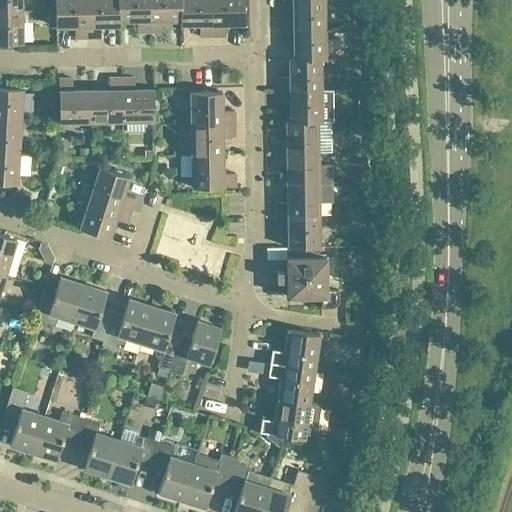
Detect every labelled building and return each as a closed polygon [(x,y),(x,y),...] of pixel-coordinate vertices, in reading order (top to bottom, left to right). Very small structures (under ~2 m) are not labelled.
[(0,0),(0,10),(22,11),(21,0),(0,0)] [(88,38),(87,0),(55,0),(56,26),(75,26),(75,38),(88,38)] [(118,0),(87,0),(88,38),(101,37),(101,25),(120,25),(120,20),(119,20),(118,0)] [(150,32),(149,0),(118,0),(119,20),(120,20),(137,20),(137,32),(150,32)] [(181,19),(180,0),(149,0),(150,32),(163,32),(163,20),(180,19),(181,19)] [(212,0),(180,0),(181,19),(180,19),(180,24),(200,24),(200,36),(213,36),(212,0)] [(212,0),(213,36),(225,35),(225,23),(244,23),(243,0),(212,0)] [(325,27),(324,0),(293,0),(293,14),(281,15),(282,27),(325,27)] [(0,42),(22,43),(22,11),(0,10),(0,42)] [(325,59),(325,27),(282,27),(282,40),(294,40),(294,58),(294,59),(321,58),(321,59),(325,59)] [(321,89),(321,59),(321,58),(294,59),(294,58),(289,58),(290,77),(278,77),(278,90),(321,89)] [(123,120),(122,77),(109,77),(109,89),(91,89),(91,121),(123,120)] [(154,120),(154,88),(135,89),(135,77),(122,77),(123,120),(154,120)] [(91,121),(91,89),(72,90),(72,78),(59,78),(59,121),(91,121)] [(0,118),(21,120),(23,88),(0,86),(0,118)] [(322,121),(334,121),(333,89),(321,89),(278,90),(278,103),(290,103),(290,120),(290,121),(318,121),(322,121)] [(222,110),(222,91),(191,92),(191,124),(235,123),(234,110),(222,110)] [(0,150),(19,151),(21,120),(0,118),(0,150)] [(318,152),(318,121),(290,121),(290,120),(286,120),(287,139),(275,140),(275,152),(318,152)] [(223,154),(223,136),(235,136),(235,123),(191,124),(192,155),(223,154)] [(0,182),(17,183),(19,151),(0,150),(0,182)] [(332,183),(331,163),(318,163),(318,152),(275,152),(275,165),(287,165),(287,183),(332,183)] [(223,173),(223,154),(192,155),(192,187),(236,186),(235,173),(223,173)] [(123,194),(129,176),(99,166),(90,197),(131,210),(135,198),(123,194)] [(372,170),(353,171),(353,182),(372,182),(372,170)] [(332,200),(332,183),(287,183),(288,202),(276,202),(276,215),(319,214),(319,201),(332,200)] [(127,223),(131,210),(90,197),(80,227),(110,237),(116,219),(127,223)] [(376,203),(364,204),(365,213),(376,213),(377,213),(376,203)] [(320,246),(319,214),(276,215),(276,228),(288,228),(288,247),(320,246)] [(26,241),(17,238),(0,232),(0,270),(6,272),(15,275),(26,241)] [(327,290),(326,257),(287,257),(287,270),(277,270),(277,281),(287,281),(287,296),(321,295),(321,307),(330,307),(336,305),(339,298),(339,289),(327,290)] [(72,320),(84,283),(60,276),(53,297),(42,294),(33,322),(40,324),(45,326),(47,322),(54,325),(57,315),(72,320)] [(103,340),(113,310),(102,307),(107,291),(84,283),(72,320),(94,327),(91,336),(103,340)] [(287,305),(287,290),(263,292),(263,306),(287,305)] [(141,342),(152,305),(129,298),(124,314),(113,310),(103,340),(102,344),(114,348),(115,343),(120,344),(125,341),(126,337),(141,342)] [(167,377),(169,370),(180,337),(169,334),(176,312),(152,305),(141,342),(159,348),(156,357),(160,358),(157,366),(159,367),(157,374),(167,377)] [(181,374),(187,356),(210,364),(221,327),(197,319),(190,341),(180,337),(169,370),(181,374)] [(33,322),(31,330),(38,332),(40,324),(33,322)] [(314,369),(320,334),(287,329),(284,351),(272,349),(270,362),(314,369)] [(309,403),(314,369),(270,362),(268,375),(280,377),(277,398),(309,403)] [(33,452),(45,415),(22,408),(28,391),(13,386),(2,418),(17,423),(10,444),(33,452)] [(316,440),(321,405),(309,403),(277,398),(275,408),(272,404),(264,403),(260,432),(316,440)] [(75,448),(85,417),(62,410),(59,420),(45,415),(33,452),(57,459),(61,444),(75,448)] [(107,475),(119,439),(97,432),(100,422),(85,417),(75,448),(89,452),(84,468),(107,475)] [(149,427),(146,437),(159,441),(162,431),(149,427)] [(151,466),(159,441),(146,437),(138,434),(135,439),(133,443),(119,439),(107,475),(131,483),(138,461),(151,466)] [(182,499),(193,462),(171,455),(174,446),(159,441),(151,466),(165,470),(158,491),(182,499)] [(225,489),(235,461),(236,457),(221,452),(219,460),(196,452),(193,462),(182,499),(205,506),(212,485),(225,489)] [(259,511),(271,477),(248,469),(249,466),(235,461),(225,489),(239,494),(233,511),(259,511)] [(322,493),(326,478),(297,469),(293,484),(271,477),(259,511),(318,511),(324,494),(322,493)]
